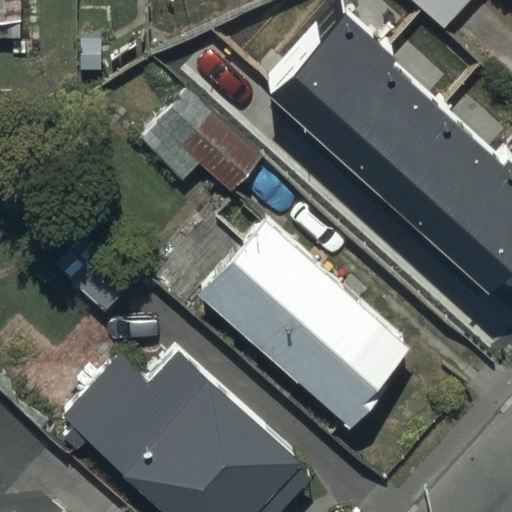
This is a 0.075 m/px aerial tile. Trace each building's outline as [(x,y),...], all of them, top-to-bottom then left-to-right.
[(0,0),(0,27),(15,27),(14,0),(0,0)] [(346,0),(334,0),(271,69),(494,271),(511,250),(511,151),(504,144),(495,154),(383,53),(393,42),(346,0)] [(402,0),(448,43),(487,0),(402,0)] [(200,167),(232,195),(257,168),(182,99),(138,146),(182,186),(200,167)] [(382,389),(409,360),(264,225),(191,303),(348,448),(393,399),(382,389)] [(52,273),(106,323),(134,292),(81,243),(52,273)] [(299,476),(174,360),(143,393),(114,367),(58,426),(150,511),(294,511),(312,493),(297,479),(299,476)]
